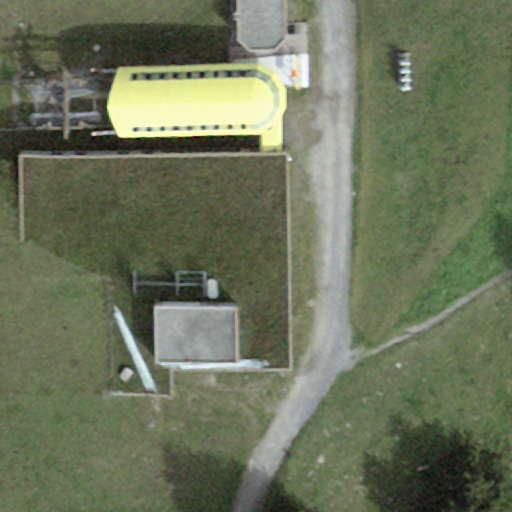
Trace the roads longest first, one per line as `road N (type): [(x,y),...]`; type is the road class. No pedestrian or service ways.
road 1 (track): [(315,390),(333,97),(329,0)]
road 2 (track): [(241,511),(315,390)]
